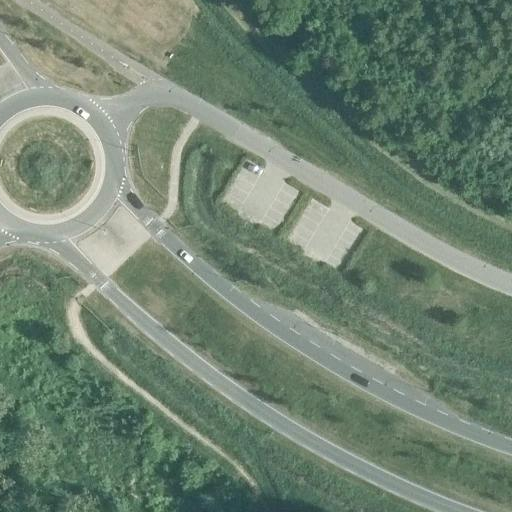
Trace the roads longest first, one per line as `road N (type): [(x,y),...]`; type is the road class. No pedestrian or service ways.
road 1 (secondary): [(58,235),(176,351),(267,415),(457,511)]
road 2 (secondary): [(511,447),(408,405),(281,331),(214,281),(114,181)]
road 3 (unclassified): [(98,121),(162,94),(411,239),(511,287)]
